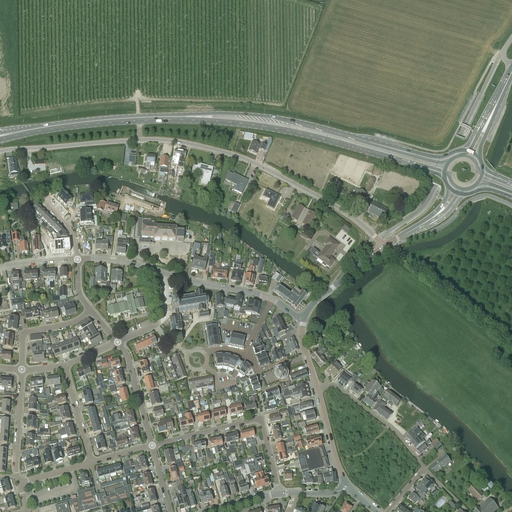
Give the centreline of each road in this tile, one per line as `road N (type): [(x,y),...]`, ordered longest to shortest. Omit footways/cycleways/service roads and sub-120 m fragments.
road 1 (unclassified): [(386,245),(348,213),(256,164),(193,144),(0,151)]
road 2 (primary): [(188,117),(310,135),(417,165)]
road 3 (residential): [(77,259),(130,262),(271,298)]
road 4 (residential): [(279,494),(260,420),(151,445)]
road 5 (primary): [(188,117),(4,134)]
road 6 (track): [(386,245),(511,346)]
road 7 (primary): [(341,134),(250,115),(188,117)]
road 8 (residential): [(317,388),(340,388),(392,429),(423,467)]
road 9 (primary): [(464,150),(436,157),(341,134)]
